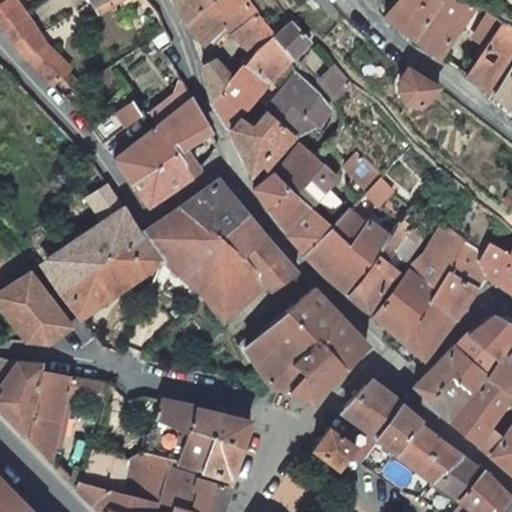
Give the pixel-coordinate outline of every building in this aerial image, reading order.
[(14,0),(0,0),(0,26),(2,29),(25,14),(14,0)] [(91,0),(98,10),(117,0),(91,0)] [(137,0),(118,0),(123,8),(138,0),(137,0)] [(174,0),(185,22),(211,0),(174,0)] [(257,12),(249,0),(211,0),(185,22),(201,41),(209,33),(221,21),(231,32),(230,33),(231,34),(257,12)] [(440,0),(399,0),(384,17),(413,38),(440,0)] [(465,20),(474,6),(466,0),(440,0),(413,38),(439,55),(459,28),(465,20)] [(465,20),(459,28),(484,46),(501,21),(475,5),(474,6),(465,20)] [(274,34),(257,12),(231,34),(232,35),(233,36),(234,35),(252,52),(272,36),(274,34)] [(42,42),(25,14),(2,29),(13,43),(29,31),(38,45),(42,42)] [(310,40),(291,20),(274,34),(272,36),(291,58),(310,40)] [(232,35),(231,34),(230,33),(231,32),(221,21),(209,33),(220,46),(232,35)] [(511,65),(511,28),(501,21),(484,46),(465,74),(491,93),(511,65)] [(22,55),(25,58),(43,44),(42,42),(38,45),(29,31),(13,43),(22,55)] [(167,31),(154,40),(162,51),(173,43),(169,35),(167,31)] [(291,58),(272,36),(252,52),(242,63),(268,83),(291,58)] [(69,69),(43,44),(25,58),(37,71),(51,85),(69,69)] [(210,100),(230,77),(215,58),(203,63),(205,77),(210,100)] [(240,116),(268,83),(242,63),(230,77),(210,100),(228,129),(240,116)] [(511,65),(491,93),(511,109),(511,65)] [(335,99),(352,84),(337,67),(320,81),(335,99)] [(399,96),(401,98),(403,100),(406,102),(408,103),(410,104),(413,104),(417,104),(420,103),(423,102),(426,99),(438,86),(407,67),(402,74),(398,79),(397,81),(396,84),(396,87),(397,90),(398,94),(399,96)] [(266,109),(296,135),(318,126),(331,107),(318,93),(303,78),(296,71),(280,90),(264,108),(266,109)] [(177,91),(149,112),(157,124),(192,97),(181,79),(177,91)] [(192,97),(157,124),(150,129),(148,132),(114,158),(131,182),(175,149),(171,144),(197,129),(201,137),(210,132),(192,97)] [(131,100),(93,126),(104,142),(140,114),(131,100)] [(251,125),(240,116),(228,129),(250,173),(273,148),(278,152),(296,135),(266,109),(251,125)] [(181,145),(182,146),(201,137),(197,129),(171,144),(175,149),(181,145)] [(175,149),(131,182),(146,204),(149,204),(193,175),(198,169),(182,146),(181,145),(175,149)] [(283,166),(277,173),(289,188),(266,207),(284,231),(337,177),(316,156),(310,151),(307,149),(305,148),(303,148),(301,149),(299,150),(296,151),(293,154),(283,166)] [(345,165),(368,190),(380,177),(382,174),(357,152),(345,165)] [(382,174),(380,177),(393,191),(399,185),(385,171),(382,174)] [(263,181),(253,188),(266,207),(289,188),(277,173),(275,175),(272,180),(268,175),(266,177),(263,181)] [(393,191),(380,177),(368,190),(365,193),(377,206),(378,205),(391,192),(393,191)] [(138,235),(162,259),(177,272),(246,215),(217,180),(200,192),(180,206),(138,235)] [(53,283),(59,292),(138,235),(137,232),(107,184),(89,195),(104,220),(82,235),(46,260),(60,279),(53,283)] [(349,246),(368,220),(351,206),(330,226),(304,253),(321,273),(324,274),(349,246)] [(304,253),(330,226),(311,208),(287,235),(304,253)] [(246,215),(177,272),(203,295),(223,320),(265,284),(271,291),(293,274),(296,272),(275,249),(260,232),(246,215)] [(389,237),(368,220),(349,246),(324,274),(326,276),(346,292),(358,279),(389,237)] [(400,222),(389,237),(358,279),(346,292),(366,309),(389,281),(409,255),(422,239),(400,222)] [(477,257),(480,253),(442,223),(423,250),(422,256),(407,265),(436,289),(429,299),(453,317),(475,288),(485,274),(477,257)] [(79,317),(162,259),(138,235),(59,292),(79,317)] [(511,292),(511,246),(508,253),(488,241),(480,253),(477,257),(485,274),(511,292)] [(436,289),(407,265),(404,269),(391,287),(370,313),(400,340),(429,299),(436,289)] [(70,326),(32,277),(28,272),(0,291),(0,308),(26,342),(46,344),(70,326)] [(284,310),(314,338),(343,366),(352,358),(366,344),(312,286),(284,310)] [(453,317),(429,299),(400,340),(422,357),(453,317)] [(244,346),(271,384),(288,390),(302,373),(289,362),(314,338),(284,310),(244,346)] [(468,332),(498,356),(511,335),(511,324),(494,316),(493,316),(492,316),(490,317),(468,332)] [(464,357),(484,376),(498,356),(468,332),(467,331),(451,345),(464,357)] [(302,373),(288,390),(309,399),(343,366),(314,338),(289,362),(302,373)] [(511,338),(489,373),(486,377),(510,394),(511,391),(511,338)] [(427,399),(464,357),(451,345),(414,384),(414,387),(427,399)] [(0,357),(0,385),(17,362),(0,357)] [(427,399),(448,418),(484,376),(464,357),(427,399)] [(42,364),(17,362),(0,385),(0,409),(26,436),(40,372),(42,364)] [(65,390),(68,376),(63,375),(40,372),(26,436),(50,460),(65,390)] [(99,401),(104,383),(68,376),(65,390),(99,401)] [(510,394),(486,377),(448,421),(477,444),(489,426),(500,410),(510,394)] [(374,436),(398,402),(388,392),(374,382),(366,385),(365,384),(343,407),(354,414),(349,419),(366,431),(374,436)] [(111,384),(104,383),(99,401),(105,403),(111,384)] [(511,391),(510,394),(500,410),(505,413),(511,401),(511,400),(511,401),(511,400),(511,391)] [(198,407),(159,398),(153,418),(184,432),(188,428),(240,447),(250,419),(198,407)] [(395,452),(417,422),(419,420),(398,402),(374,436),(395,452)] [(184,432),(153,418),(141,453),(171,461),(171,460),(230,479),(240,447),(188,428),(184,432)] [(433,481),(462,455),(417,422),(395,452),(433,481)] [(489,454),(511,474),(511,422),(511,423),(503,436),(489,454)] [(489,426),(477,444),(489,454),(503,436),(489,426)] [(348,454),(354,446),(328,427),(311,448),(337,467),(348,454)] [(374,436),(366,431),(354,446),(348,454),(356,460),(374,436)] [(123,492),(129,461),(92,450),(87,471),(84,481),(123,492)] [(129,461),(123,492),(157,501),(169,466),(171,461),(141,453),(129,461)] [(457,498),(485,472),(462,455),(433,481),(457,498)] [(169,466),(157,501),(176,506),(195,511),(219,511),(228,485),(169,466)] [(78,479),(84,481),(87,471),(76,468),(73,477),(78,479)] [(497,511),(508,496),(485,472),(457,498),(474,511),(488,511),(493,508),(497,511)] [(33,511),(0,478),(0,511),(33,511)] [(153,511),(157,501),(123,492),(84,481),(78,479),(75,486),(100,511),(103,511),(106,508),(119,511),(153,511)] [(511,511),(511,499),(508,496),(497,511),(493,508),(488,511),(511,511)]
